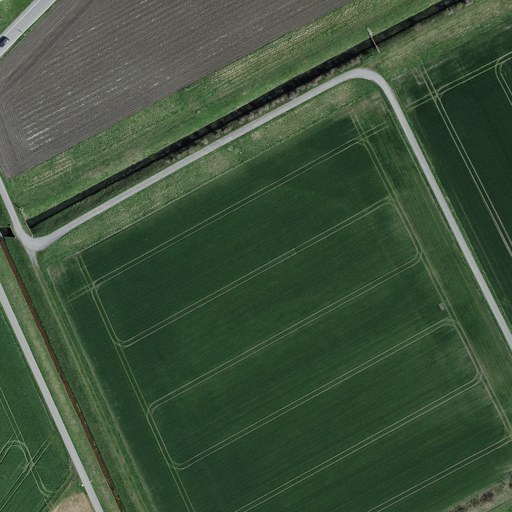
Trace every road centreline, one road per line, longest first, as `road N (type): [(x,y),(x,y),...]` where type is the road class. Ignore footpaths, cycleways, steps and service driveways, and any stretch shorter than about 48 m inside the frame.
road 1 (track): [(511,343),(395,104),(370,75),(342,77),(35,243),(24,238),(0,184)]
road 2 (unclassified): [(0,289),(99,511)]
